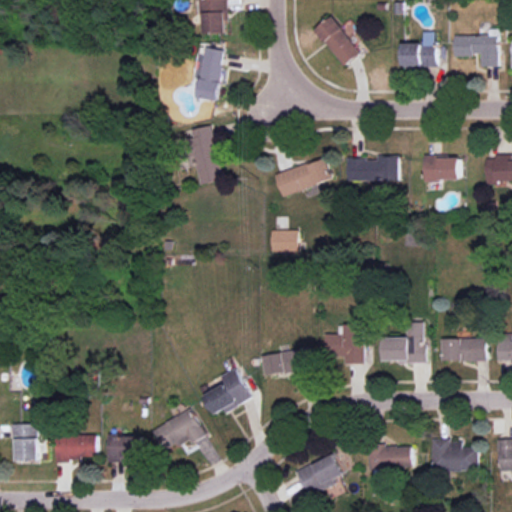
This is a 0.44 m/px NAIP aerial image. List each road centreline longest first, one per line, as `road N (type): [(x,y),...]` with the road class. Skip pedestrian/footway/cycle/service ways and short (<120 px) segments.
road 1 (residential): [(0,499),(184,494),(245,467),(326,411),(371,401),(511,399)]
road 2 (residential): [(289,89),(326,107),(511,107)]
